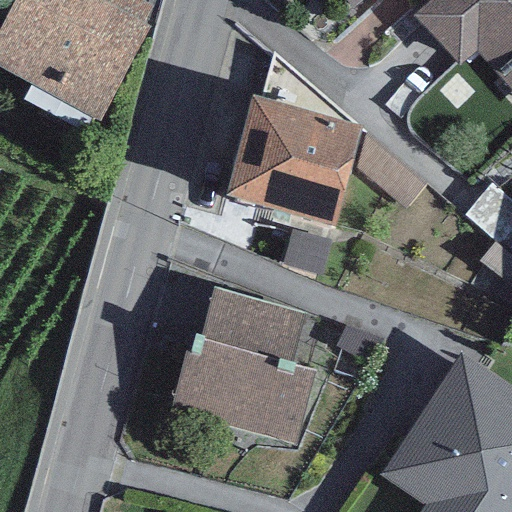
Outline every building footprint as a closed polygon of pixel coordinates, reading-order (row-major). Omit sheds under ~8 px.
[(16,0),(0,31),(0,66),(100,118),(156,10),(135,0),(16,0)] [(511,0),(431,0),(413,17),(459,68),(474,54),(511,95),(511,0)] [(252,99),(225,200),(334,229),(362,129),(252,99)] [(213,290),(199,340),(289,366),(303,315),(213,290)] [(188,338),(168,410),(295,445),(315,372),(289,366),(199,340),(188,338)] [(511,511),(511,389),(460,355),(379,477),(423,507),(419,511),(511,511)]
